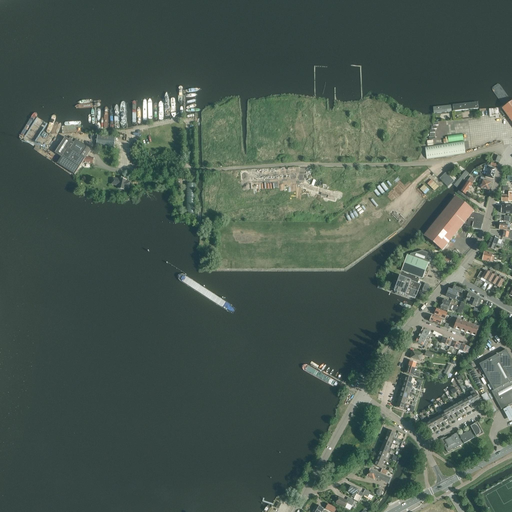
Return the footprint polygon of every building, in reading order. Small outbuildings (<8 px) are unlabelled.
[(511,101),(502,109),(511,122),(511,101)] [(478,102),(452,105),(453,112),(478,109),(478,102)] [(450,105),(432,107),(433,114),(451,112),(450,105)] [(489,109),(490,117),(499,116),(498,108),(489,109)] [(434,139),(437,139),(436,124),(439,124),(439,122),(433,122),(433,126),(430,126),(430,140),(428,140),(428,145),(434,145),(434,139)] [(449,142),(464,139),(463,133),(448,136),(449,142)] [(98,135),(96,146),(112,147),(113,137),(98,135)] [(65,137),(55,153),(61,157),(57,164),(75,175),(83,163),(87,163),(88,164),(89,164),(90,164),(93,164),(94,158),(86,157),(91,150),(73,138),(72,139),(70,138),(69,140),(65,137)] [(425,147),(426,159),(466,154),(464,141),(425,147)] [(488,169),(487,172),(495,174),(497,169),(487,166),(487,168),(488,169)] [(457,188),(469,174),(465,171),(453,185),(457,188)] [(454,181),(448,175),(445,173),(440,179),(448,187),(454,181)] [(471,177),(467,182),(472,185),(475,180),(471,177)] [(118,186),(118,189),(124,190),(125,188),(129,188),(130,182),(127,181),(127,180),(120,179),(120,180),(118,180),(118,179),(113,178),(112,183),(115,183),(114,185),(118,186)] [(481,188),(489,191),(490,190),(490,189),(491,188),(490,187),(491,183),(483,180),(483,181),(480,181),(479,183),(482,184),(481,188)] [(472,185),(467,182),(461,191),(465,194),(472,185)] [(196,184),(185,184),(185,214),(196,214),(196,184)] [(511,202),(511,192),(508,192),(508,194),(507,194),(508,195),(501,195),(502,202),(511,202)] [(442,251),(464,224),(466,222),(474,211),(455,196),(424,236),(442,251)] [(511,205),(503,205),(503,206),(501,206),(501,213),(503,213),(503,214),(511,213),(511,205)] [(467,227),(481,230),(484,216),(473,213),(468,220),(468,222),(466,222),(464,224),(467,224),(467,227)] [(492,237),(489,243),(496,246),(499,247),(502,238),(495,235),(494,238),(492,237)] [(421,284),(428,264),(429,263),(432,254),(422,251),(411,254),(410,256),(407,255),(394,292),(396,292),(396,293),(397,293),(400,294),(415,299),(416,297),(418,292),(421,284)] [(482,260),(492,263),(494,256),(492,256),(492,254),(484,252),(482,260)] [(454,257),(447,253),(445,256),(441,254),(439,257),(444,260),(448,262),(449,262),(451,262),(454,257)] [(482,278),(486,280),(490,273),(491,274),(493,271),(491,270),(489,273),(485,270),(484,274),(480,272),(477,278),(481,280),(482,278)] [(486,280),(490,283),(494,276),(495,276),(497,273),(495,272),(494,275),(491,274),(490,273),(486,280)] [(490,283),(495,285),(499,278),(500,279),(501,276),(500,275),(498,278),(495,276),(494,276),(490,283)] [(499,278),(495,285),(499,288),(503,281),(504,281),(506,278),(504,277),(502,280),(500,279),(499,278)] [(471,298),(475,299),(476,296),(476,295),(469,292),(466,300),(470,301),(471,298)] [(476,296),(475,299),(472,306),(476,307),(476,306),(479,307),(482,299),(479,298),(480,298),(476,296)] [(456,309),(458,310),(459,308),(454,305),(453,306),(450,305),(451,302),(443,299),(442,304),(456,309)] [(445,318),(447,313),(436,309),(434,314),(445,318)] [(457,316),(452,314),(449,324),(454,326),(457,319),(456,319),(457,316)] [(432,316),(430,321),(440,325),(442,320),(432,316)] [(457,319),(454,326),(454,329),(459,331),(463,321),(457,319)] [(468,323),(463,321),(459,331),(464,333),(468,323)] [(473,325),(468,323),(464,333),(470,335),(473,325)] [(479,327),(473,325),(470,335),(475,337),(479,327)] [(421,332),(421,333),(429,337),(430,335),(429,334),(430,332),(423,328),(421,332)] [(421,333),(418,337),(425,341),(427,338),(429,339),(430,337),(429,337),(421,333)] [(425,341),(418,337),(418,338),(416,342),(425,347),(428,342),(425,341)] [(452,341),(443,338),(441,343),(450,347),(452,341)] [(461,345),(452,341),(450,347),(459,350),(461,345)] [(470,348),(461,345),(459,350),(468,354),(470,348)] [(492,391),(496,399),(507,393),(511,401),(511,360),(506,350),(480,364),(494,390),(492,391)] [(411,358),(420,361),(422,355),(413,352),(411,358)] [(444,373),(443,373),(445,375),(448,376),(450,373),(453,367),(449,364),(444,373)] [(303,365),(302,365),(302,366),(302,367),(302,368),(303,368),(303,369),(303,370),(304,370),(334,387),(335,387),(336,387),(337,387),(337,386),(338,386),(338,385),(338,384),(338,383),(338,382),(337,382),(307,365),(306,365),(305,365),(304,365),(303,365)] [(415,368),(408,366),(407,371),(405,370),(404,373),(418,377),(419,374),(414,372),(415,368)] [(402,388),(401,392),(412,395),(413,391),(411,391),(411,389),(409,388),(402,386),(400,386),(400,388),(402,388)] [(470,393),(470,394),(475,402),(477,406),(479,404),(478,402),(478,403),(477,401),(480,399),(475,391),(475,390),(474,390),(472,390),(471,391),(470,392),(470,393)] [(501,409),(511,403),(511,401),(507,393),(496,399),(501,409)] [(470,394),(466,397),(470,405),(472,408),(474,407),(473,405),(472,404),(475,402),(470,394)] [(466,397),(461,399),(465,407),(470,405),(466,397)] [(461,399),(456,402),(460,410),(462,413),(465,412),(464,410),(463,410),(462,409),(465,407),(461,399)] [(398,402),(396,401),(395,403),(397,404),(396,407),(405,410),(407,405),(405,404),(398,402)] [(451,404),(456,412),(458,416),(460,414),(459,412),(459,413),(458,411),(460,410),(456,402),(451,404)] [(451,404),(447,407),(451,415),(453,418),(455,417),(454,415),(453,414),(456,412),(451,404)] [(442,410),(443,411),(447,420),(448,420),(448,421),(451,419),(450,418),(449,418),(448,416),(451,415),(447,407),(442,410)] [(509,407),(503,410),(504,412),(506,416),(507,419),(509,422),(511,420),(511,412),(511,413),(510,409),(509,407)] [(438,414),(439,416),(443,422),(445,426),(447,424),(446,423),(445,421),(447,420),(443,411),(438,414)] [(439,416),(435,418),(438,425),(440,428),(442,427),(441,425),(440,424),(443,422),(439,416)] [(434,417),(429,419),(433,427),(434,429),(435,431),(438,429),(437,428),(436,428),(435,426),(438,425),(435,418),(434,417)] [(433,427),(429,419),(424,422),(430,434),(433,432),(432,431),(431,431),(430,429),(433,427)] [(483,433),(477,422),(473,424),(473,425),(470,426),(476,436),(479,435),(479,436),(483,433)] [(388,432),(386,435),(393,438),(394,435),(396,435),(396,436),(398,437),(399,434),(397,434),(396,433),(387,429),(386,431),(388,432)] [(460,436),(464,443),(474,438),(470,431),(468,432),(467,432),(460,436)] [(441,440),(448,452),(463,444),(457,433),(447,438),(447,437),(441,440)] [(386,437),(384,440),(393,444),(394,441),(396,442),(397,439),(393,438),(386,435),(385,434),(384,436),(386,437)] [(384,442),(382,445),(392,449),(391,449),(393,444),(384,440),(382,439),(382,441),(384,442)] [(382,447),(380,450),(390,454),(392,449),(382,445),(380,444),(380,446),(382,447)] [(379,452),(378,455),(388,459),(390,454),(380,450),(378,449),(377,451),(379,452)] [(377,457),(376,460),(383,463),(384,460),(385,460),(385,461),(388,462),(389,460),(388,459),(378,455),(376,454),(375,456),(377,457)] [(383,463),(376,460),(374,465),(382,469),(384,463),(383,463)] [(375,478),(382,480),(389,483),(391,478),(370,469),(367,476),(374,480),(375,478)] [(363,493),(360,491),(358,491),(359,490),(357,489),(356,488),(351,486),(348,492),(355,496),(356,496),(356,494),(358,495),(362,497),(363,495),(363,493)] [(336,503),(345,508),(347,503),(352,506),(355,501),(348,498),(346,501),(339,497),(336,503)]
